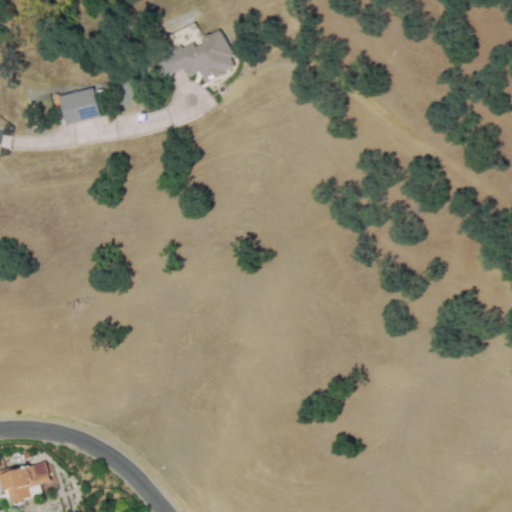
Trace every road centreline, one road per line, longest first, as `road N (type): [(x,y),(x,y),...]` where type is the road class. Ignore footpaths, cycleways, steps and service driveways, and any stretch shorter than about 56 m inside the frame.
road 1 (track): [(511,210),(322,70)]
road 2 (residential): [(164,511),(97,448),(59,432),(0,429)]
